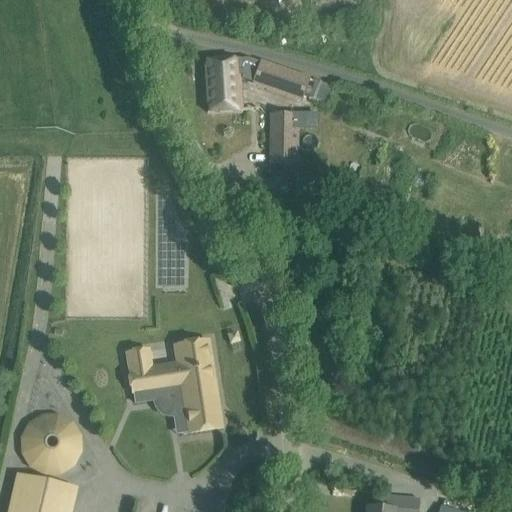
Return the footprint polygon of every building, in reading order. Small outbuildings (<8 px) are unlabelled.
[(239,59),(204,62),(207,113),(243,111),(241,76),(302,97),(308,80),(249,59),(239,60),(239,59)] [(315,83),(309,100),(326,105),(332,89),(315,83)] [(271,116),(270,166),(296,167),(297,128),(317,129),(317,114),(290,113),(290,116),(271,116)] [(399,119),(392,134),(416,145),(423,131),(399,119)] [(320,197),(320,175),(297,175),(297,198),(320,197)] [(150,349),(125,353),(132,394),(133,394),(180,387),(187,433),(187,434),(224,429),(209,340),(173,345),(176,363),(153,366),(150,349)] [(65,479),(85,431),(35,410),(15,458),(65,479)] [(56,511),(62,489),(74,492),(74,491),(19,478),(11,511),(56,511)] [(367,511),(418,511),(419,500),(382,497),(381,510),(367,509),(367,511)]
